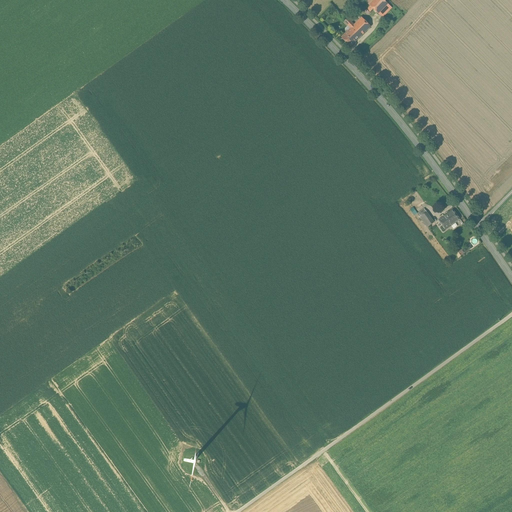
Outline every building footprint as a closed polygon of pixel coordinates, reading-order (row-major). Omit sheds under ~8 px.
[(383,0),(373,0),(369,5),(370,6),(373,9),(382,18),(392,8),(383,0)] [(371,27),(361,17),(354,25),(350,28),(360,37),(371,27)] [(354,25),(348,18),(344,22),(350,28),(354,25)] [(350,28),(341,37),(350,47),(360,37),(350,28)] [(424,209),(417,214),(420,217),(427,212),(424,209)] [(460,219),(453,210),(446,214),(453,224),(460,219)] [(434,222),(427,212),(420,217),(427,227),(434,222)] [(446,214),(439,220),(443,226),(440,228),(443,231),(453,224),(446,214)]
